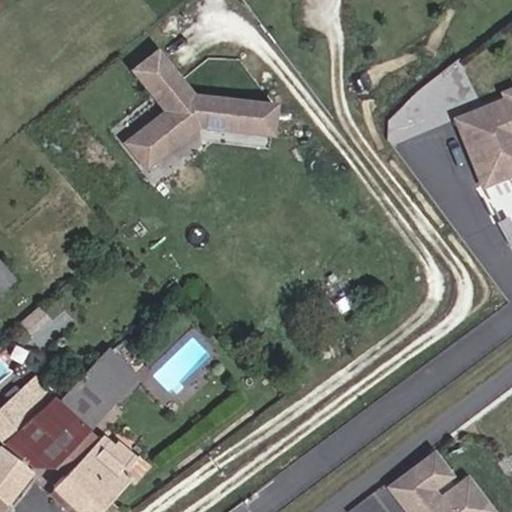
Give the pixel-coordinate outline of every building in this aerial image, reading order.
[(276,136),(279,108),(195,98),(159,54),(137,72),(171,114),(131,146),(151,170),(203,128),(276,136)] [(511,174),(511,155),(508,144),(511,142),(511,97),(462,116),(487,183),(511,174)] [(0,261),(0,280),(10,270),(0,261)] [(31,279),(18,293),(32,306),(45,291),(31,279)] [(18,293),(7,306),(21,318),(32,306),(18,293)] [(33,335),(51,320),(40,305),(21,320),(33,335)] [(7,306),(0,313),(0,320),(10,329),(21,318),(7,306)] [(115,392),(137,372),(109,343),(87,362),(115,392)] [(90,417),(115,392),(87,362),(60,385),(90,417)] [(0,403),(0,434),(1,435),(51,393),(33,375),(0,403)] [(1,435),(37,467),(90,417),(60,385),(51,393),(1,435)] [(51,482),(82,511),(140,455),(117,431),(95,452),(87,446),(51,482)] [(0,493),(3,495),(17,480),(23,471),(0,451),(0,493)] [(411,509),(453,477),(438,458),(396,489),(411,509)] [(80,511),(82,511),(51,482),(46,488),(73,511),(80,511)] [(493,511),(494,511),(471,482),(443,503),(446,507),(438,511),(493,511)]
